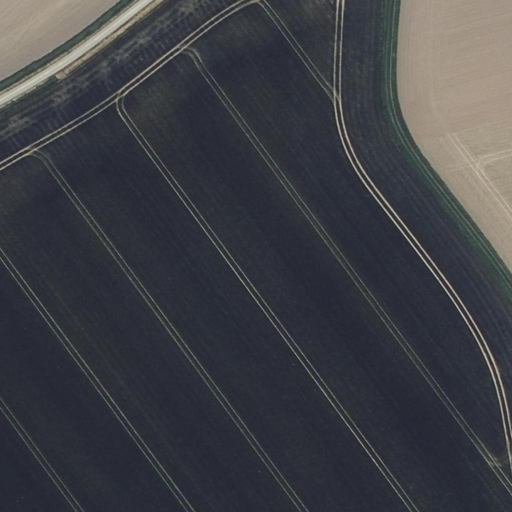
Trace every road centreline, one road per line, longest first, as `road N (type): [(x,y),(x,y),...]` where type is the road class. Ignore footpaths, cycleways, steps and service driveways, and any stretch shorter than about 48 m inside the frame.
road 1 (track): [(392,0),(388,71),(398,125),(511,290)]
road 2 (residential): [(0,100),(145,0)]
